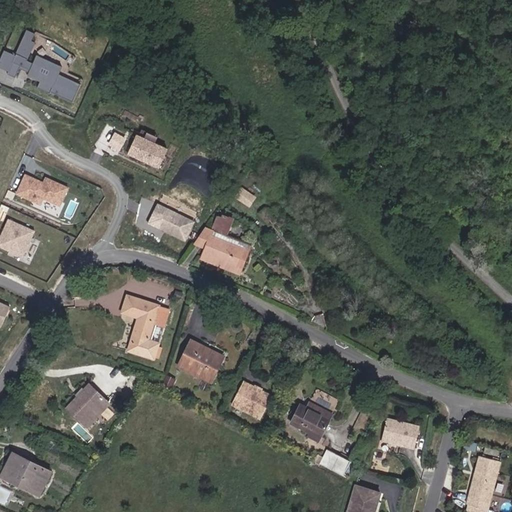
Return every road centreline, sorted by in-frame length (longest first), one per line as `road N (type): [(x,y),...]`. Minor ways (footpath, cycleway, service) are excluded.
road 1 (residential): [(101,258),(161,261),(224,283),(462,403)]
road 2 (unclassified): [(293,0),(401,179),(511,295)]
road 3 (residential): [(0,103),(119,188),(101,258)]
